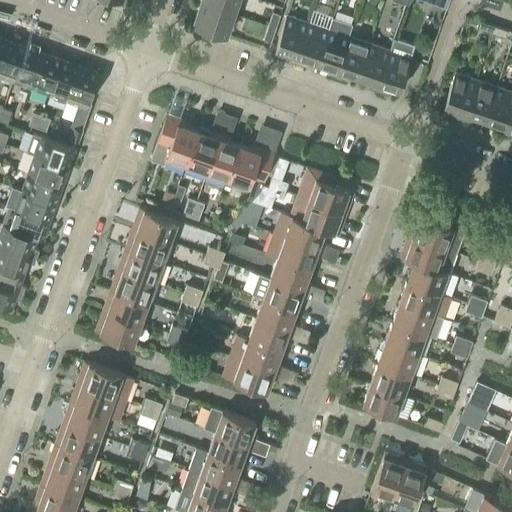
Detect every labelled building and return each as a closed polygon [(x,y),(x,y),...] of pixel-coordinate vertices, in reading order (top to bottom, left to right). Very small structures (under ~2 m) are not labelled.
[(233,13),(237,0),(199,0),(199,2),(233,13)] [(226,34),(233,13),(199,2),(192,22),(226,34)] [(272,11),(268,25),(275,27),(280,14),(272,11)] [(294,61),(307,21),(286,14),(275,48),(284,51),(281,57),(294,61)] [(334,75),(348,35),(352,23),(332,16),(328,28),(316,62),(325,65),(329,73),(334,75)] [(491,33),(494,25),(480,20),(478,28),(491,33)] [(316,62),(328,28),(307,21),(294,61),(306,66),(308,59),(316,62)] [(271,41),(275,27),(268,25),(263,38),(271,41)] [(507,30),(494,25),(491,33),(505,37),(507,30)] [(357,76),(369,42),(348,35),(334,75),(347,80),(349,73),(357,76)] [(415,43),(393,35),(388,49),(376,89),(387,94),(390,87),(399,90),(415,43)] [(0,76),(11,80),(24,46),(5,39),(0,52),(0,76)] [(376,89),(388,49),(369,42),(357,76),(371,80),(369,87),(376,89)] [(29,87),(41,52),(24,46),(11,80),(29,87)] [(46,93),(59,59),(41,52),(29,87),(46,93)] [(65,100),(78,66),(59,59),(46,93),(65,100)] [(97,72),(78,66),(65,100),(76,104),(68,125),(72,126),(79,129),(89,103),(86,101),(97,72)] [(462,119),(476,78),(455,71),(443,105),(452,108),(456,117),(462,119)] [(484,119),(496,85),(476,78),(462,119),(469,121),(471,114),(484,119)] [(503,133),(511,105),(511,90),(496,85),(484,119),(498,124),(496,130),(503,133)] [(511,128),(511,105),(503,133),(510,135),(511,128)] [(11,110),(2,107),(0,112),(0,120),(6,123),(11,110)] [(234,128),(237,112),(217,107),(213,123),(234,128)] [(34,126),(39,115),(31,112),(27,124),(34,126)] [(183,167),(196,129),(183,124),(185,120),(166,113),(149,158),(161,162),(162,159),(183,167)] [(49,118),(39,115),(34,126),(44,130),(49,118)] [(196,129),(183,167),(204,174),(219,132),(212,129),(210,134),(206,133),(208,129),(198,125),(196,129)] [(68,139),(76,141),(80,129),(79,129),(72,126),(68,139)] [(224,182),(238,144),(224,139),(225,134),(219,132),(204,174),(224,182)] [(40,135),(33,154),(67,166),(74,147),(40,135)] [(251,148),(238,144),(224,182),(245,189),(250,175),(262,180),(272,151),(252,144),(251,148)] [(61,185),(67,166),(33,154),(26,172),(61,185)] [(305,165),(295,194),(339,209),(341,203),(346,204),(351,190),(331,182),(333,175),(305,165)] [(54,202),(61,185),(26,172),(20,190),(54,202)] [(270,175),(267,183),(283,189),(286,181),(270,175)] [(283,189),(267,183),(264,191),(280,197),(283,189)] [(47,221),(54,202),(20,190),(13,208),(47,221)] [(339,209),(295,194),(288,213),(299,217),(299,218),(323,227),(336,232),(341,217),(337,215),(339,209)] [(189,215),(195,199),(187,196),(181,213),(189,215)] [(203,202),(195,199),(189,215),(198,218),(203,202)] [(137,222),(134,229),(168,241),(176,219),(138,205),(133,220),(137,222)] [(47,221),(13,208),(7,206),(1,223),(7,225),(35,237),(41,239),(47,221)] [(299,217),(288,213),(279,210),(271,232),(316,247),(323,227),(299,218),(299,217)] [(412,229),(410,235),(455,251),(465,223),(437,213),(434,220),(413,212),(408,228),(412,229)] [(32,247),(35,237),(1,223),(0,225),(0,243),(35,256),(37,249),(32,247)] [(161,261),(168,241),(134,229),(133,234),(128,233),(123,247),(161,261)] [(242,242),(244,234),(232,231),(227,254),(261,262),(264,247),(242,242)] [(308,268),(316,247),(271,232),(264,251),(275,256),(308,268)] [(447,271),(455,251),(410,235),(408,242),(403,240),(398,255),(412,260),(412,259),(436,268),(436,267),(446,271),(447,271)] [(511,266),(511,239),(502,262),(511,266)] [(32,263),(35,256),(0,243),(0,264),(22,273),(26,261),(32,263)] [(326,257),(330,245),(323,243),(319,255),(326,257)] [(208,245),(204,253),(221,259),(223,251),(208,245)] [(338,248),(330,245),(326,257),(334,260),(338,248)] [(154,281),(161,261),(123,247),(118,261),(122,263),(120,269),(154,281)] [(479,251),(476,259),(493,265),(496,256),(479,251)] [(218,267),(221,259),(204,253),(201,261),(218,267)] [(301,288),(308,268),(275,256),(268,276),(301,288)] [(436,267),(436,268),(412,259),(412,260),(405,280),(438,292),(446,271),(436,267)] [(490,273),(493,265),(476,259),(474,267),(490,273)] [(22,273),(0,264),(0,284),(22,292),(24,285),(19,283),(22,273)] [(146,301),(154,281),(120,269),(118,275),(114,273),(108,288),(146,301)] [(294,308),(301,288),(268,276),(257,272),(249,292),(261,296),(294,308)] [(449,296),(438,292),(405,280),(398,300),(442,316),(449,296)] [(185,283),(182,291),(199,297),(202,289),(185,283)] [(312,298),(316,286),(308,283),(304,295),(312,298)] [(19,299),(22,292),(0,284),(0,305),(10,308),(14,297),(19,299)] [(323,289),(316,286),(312,298),(319,301),(323,289)] [(139,321),(146,301),(108,288),(103,302),(108,303),(106,309),(139,321)] [(196,305),(199,297),(182,291),(179,299),(196,305)] [(469,294),(466,302),(483,308),(486,300),(469,294)] [(286,328),(294,308),(261,296),(253,316),(286,328)] [(434,336),(442,316),(398,300),(390,320),(423,332),(434,336)] [(480,316),(483,308),(466,302),(463,310),(480,316)] [(499,322),(506,306),(499,303),(492,319),(499,322)] [(511,315),(511,308),(506,306),(499,322),(508,326),(511,315)] [(131,343),(139,321),(106,309),(103,315),(99,314),(93,329),(131,343)] [(279,349),(286,328),(253,316),(246,336),(246,337),(279,349)] [(416,353),(423,332),(390,320),(383,341),(416,353)] [(170,324),(167,332),(184,337),(186,329),(170,324)] [(297,339),(301,327),(293,324),(289,336),(297,339)] [(308,329),(301,327),(297,339),(304,341),(308,329)] [(181,345),(184,337),(167,332),(164,339),(181,345)] [(272,369),(279,349),(246,337),(246,336),(235,332),(227,353),(272,369)] [(455,335),(452,342),(468,348),(471,340),(455,335)] [(408,373),(416,353),(383,341),(376,361),(408,373)] [(465,355),(468,348),(452,342),(449,350),(465,355)] [(185,362),(196,365),(200,354),(189,350),(185,362)] [(264,390),(272,369),(227,353),(220,374),(264,390)] [(82,376),(79,382),(123,398),(131,377),(82,360),(77,374),(82,376)] [(401,393),(408,373),(376,361),(368,381),(401,393)] [(281,379),(286,367),(279,365),(274,377),(281,379)] [(294,370),(286,367),(281,379),(289,382),(294,370)] [(440,375),(437,383),(453,389),(456,381),(440,375)] [(393,414),(401,393),(368,381),(361,402),(393,414)] [(116,419),(123,398),(79,382),(77,388),(73,387),(68,401),(105,415),(116,419)] [(453,389),(437,383),(434,391),(450,397),(453,389)] [(470,389),(465,400),(474,404),(479,393),(470,389)] [(183,405),(186,396),(173,392),(170,401),(183,405)] [(145,396),(142,404),(158,410),(161,401),(145,396)] [(469,416),(474,404),(465,400),(460,412),(469,416)] [(98,434),(105,415),(68,401),(63,415),(67,416),(65,423),(98,434)] [(155,419),(158,410),(142,404),(139,413),(155,419)] [(202,426),(213,430),(246,441),(254,420),(209,405),(202,426)] [(426,416),(422,425),(438,430),(441,421),(426,416)] [(90,455),(98,434),(65,423),(63,429),(58,427),(53,442),(90,455)] [(449,437),(457,441),(463,429),(454,425),(449,437)] [(239,462),(246,441),(213,430),(206,450),(239,462)] [(130,437),(127,445),(144,451),(147,443),(130,437)] [(255,452),(260,440),(253,438),(248,450),(255,452)] [(267,443),(260,440),(255,452),(263,455),(267,443)] [(83,475),(90,455),(53,442),(48,456),(52,457),(50,464),(83,475)] [(511,470),(511,445),(504,442),(494,462),(511,470)] [(141,459),(144,451),(127,445),(124,453),(141,459)] [(231,483),(239,462),(206,450),(195,446),(187,467),(231,483)] [(390,495),(402,462),(396,460),(398,456),(383,450),(368,488),(390,495)] [(166,467),(169,460),(150,453),(145,467),(152,469),(166,467)] [(408,465),(402,462),(390,495),(412,503),(425,466),(410,460),(408,465)] [(76,496),(83,475),(50,464),(48,470),(44,468),(39,482),(76,496)] [(224,503),(231,483),(187,467),(180,487),(224,503)] [(439,482),(442,475),(430,470),(427,478),(439,482)] [(116,478),(113,486),(129,492),(132,483),(116,478)] [(241,492),(245,480),(238,478),(234,490),(241,492)] [(253,483),(245,480),(241,492),(249,495),(253,483)] [(56,511),(70,511),(76,496),(39,482),(33,497),(38,498),(36,504),(56,511)] [(126,500),(129,492),(113,486),(110,494),(126,500)] [(185,511),(220,511),(224,503),(180,487),(173,507),(184,511),(185,511)] [(511,505),(481,492),(472,511),(473,511),(510,511),(511,509),(511,505)]
